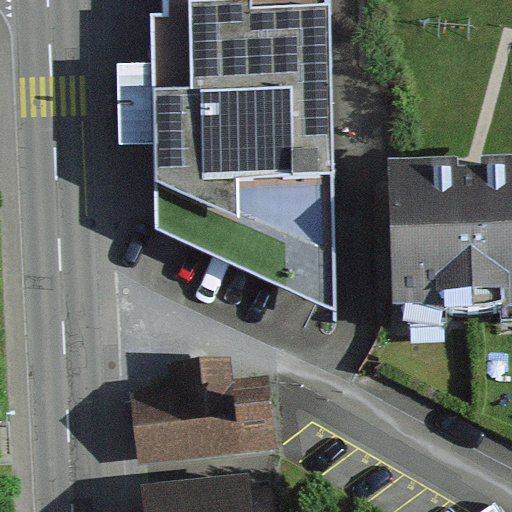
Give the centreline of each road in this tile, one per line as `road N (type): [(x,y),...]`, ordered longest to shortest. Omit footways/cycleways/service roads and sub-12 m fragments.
road 1 (primary): [(70,511),(47,0)]
road 2 (residential): [(351,405),(511,497)]
